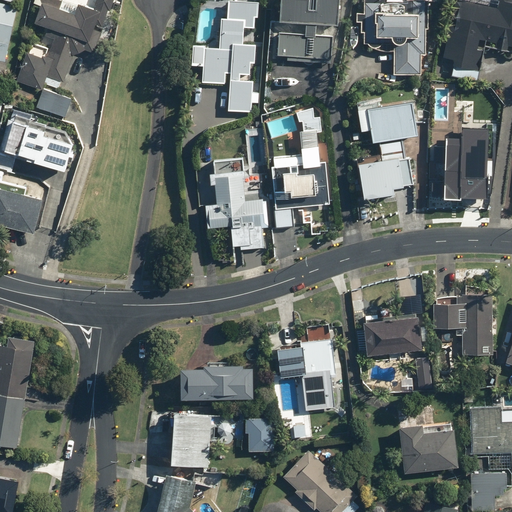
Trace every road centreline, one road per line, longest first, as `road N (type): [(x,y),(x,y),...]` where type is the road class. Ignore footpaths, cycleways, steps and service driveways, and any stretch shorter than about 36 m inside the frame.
road 1 (residential): [(108,305),(226,297),(397,246),(511,242)]
road 2 (residential): [(65,511),(94,389)]
road 3 (residential): [(94,389),(106,464),(101,511)]
